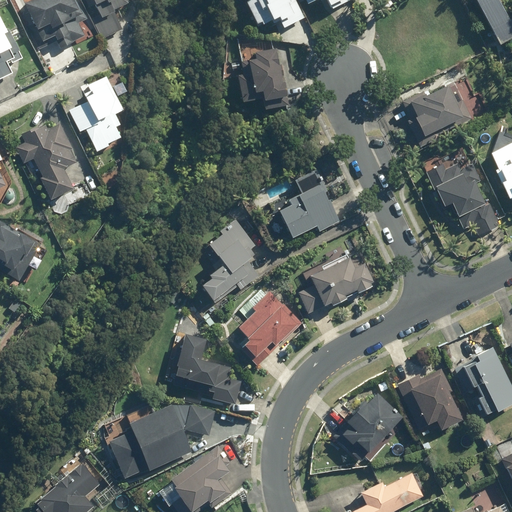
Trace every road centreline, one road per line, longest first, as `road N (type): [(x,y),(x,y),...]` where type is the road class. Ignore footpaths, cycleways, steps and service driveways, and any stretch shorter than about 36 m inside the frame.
road 1 (residential): [(283,511),(278,438),(303,384),(326,359),(432,306)]
road 2 (residential): [(346,75),(344,115),(432,306)]
